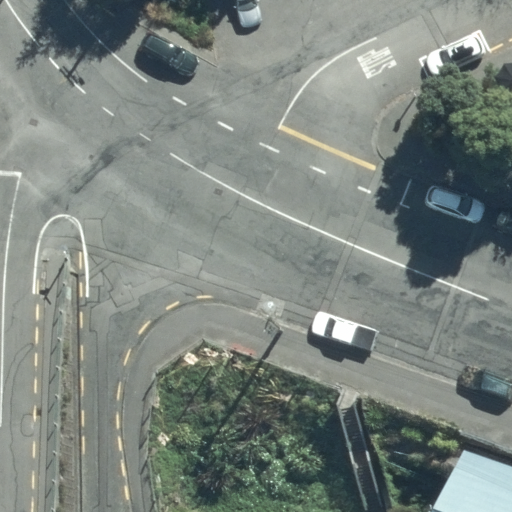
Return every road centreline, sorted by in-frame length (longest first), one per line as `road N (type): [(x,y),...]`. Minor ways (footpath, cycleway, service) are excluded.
road 1 (residential): [(1,511),(12,226),(33,136),(77,85)]
road 2 (residential): [(195,169),(125,269),(110,367),(110,511)]
road 3 (residential): [(467,0),(328,62),(281,127),(256,202)]
road 4 (residential): [(511,306),(256,202)]
road 5 (residential): [(195,169),(77,85)]
